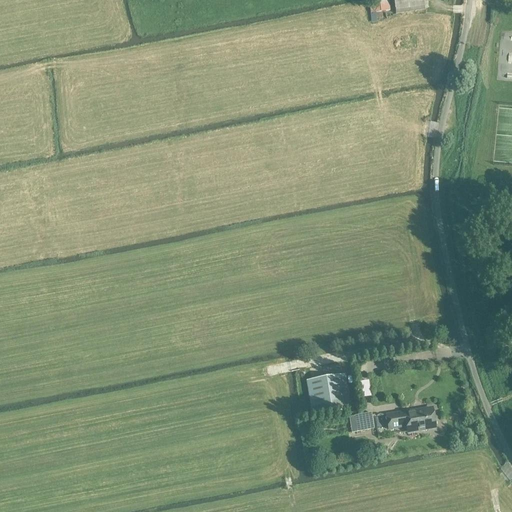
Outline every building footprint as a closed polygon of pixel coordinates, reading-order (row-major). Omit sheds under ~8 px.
[(369,3),(370,13),(376,12),(390,10),(389,0),(369,3)] [(423,0),(393,0),(396,16),(425,11),(423,0)] [(309,381),(314,414),(348,409),(343,375),(309,381)] [(407,431),(417,429),(417,431),(435,427),(433,410),(423,411),(423,412),(415,413),(405,414),(405,412),(386,415),(389,430),(390,430),(407,427),(407,431)] [(357,432),(374,429),(371,414),(355,416),(357,432)]
